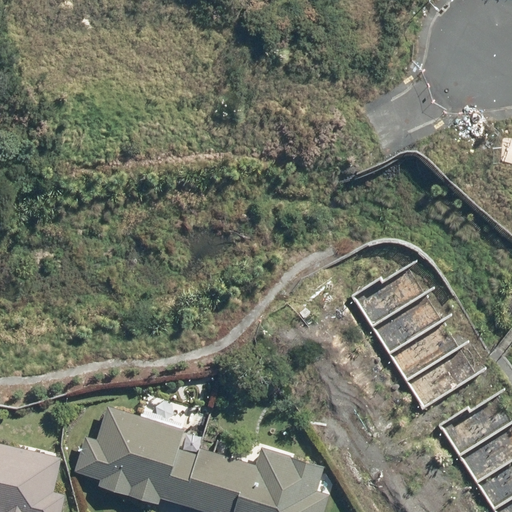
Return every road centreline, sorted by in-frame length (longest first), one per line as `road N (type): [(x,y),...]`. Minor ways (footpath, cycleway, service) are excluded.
road 1 (residential): [(408,511),(309,355)]
road 2 (residential): [(511,56),(498,50),(390,122)]
